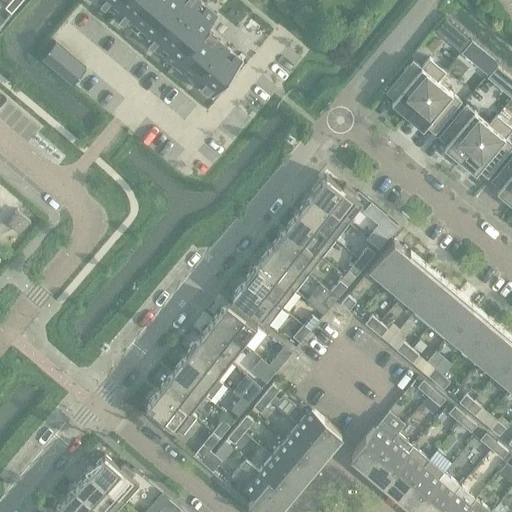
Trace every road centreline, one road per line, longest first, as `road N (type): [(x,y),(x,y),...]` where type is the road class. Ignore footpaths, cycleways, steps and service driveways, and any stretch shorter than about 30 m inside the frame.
road 1 (residential): [(95,404),(338,118)]
road 2 (residential): [(511,265),(338,118)]
road 3 (residential): [(141,98),(188,139),(280,33)]
road 4 (residential): [(64,189),(84,211),(86,238),(0,336)]
road 5 (residential): [(225,511),(95,404)]
road 6 (residential): [(338,118),(437,0)]
road 7 (residential): [(337,459),(389,395),(335,353)]
road 8 (residential): [(7,511),(95,404)]
